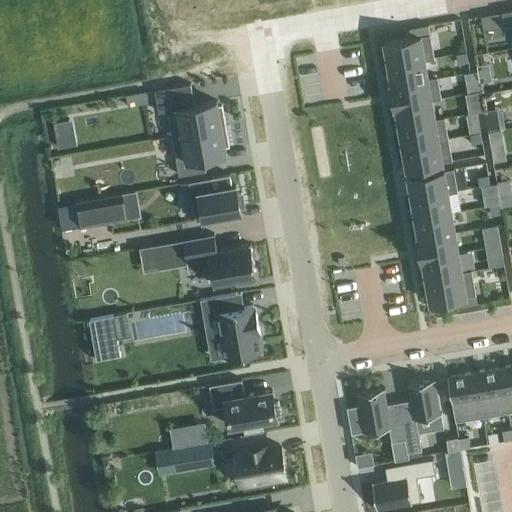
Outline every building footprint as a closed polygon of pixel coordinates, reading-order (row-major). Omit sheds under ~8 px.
[(511,8),(502,10),(504,25),(511,23),(511,8)] [(406,37),(384,41),(388,64),(425,58),(425,59),(434,57),(430,33),(428,33),(426,23),(421,24),(405,27),(406,37)] [(457,52),(458,62),(468,60),(466,50),(457,52)] [(425,58),(388,64),(391,78),(392,83),(392,84),(428,78),(428,77),(427,69),(425,59),(425,58)] [(391,83),(390,83),(394,106),(396,106),(395,104),(432,98),(432,99),(438,98),(441,97),(438,76),(428,77),(428,78),(392,84),(392,83),(391,83)] [(191,82),(155,88),(159,111),(160,111),(168,109),(169,115),(172,134),(226,125),(223,108),(222,104),(221,104),(218,105),(217,101),(217,99),(195,103),(194,103),(193,97),(191,82)] [(482,99),(480,89),(471,91),(473,100),(482,99)] [(432,98),(395,104),(396,106),(399,124),(435,118),(435,117),(434,109),(432,99),(432,98)] [(496,107),(484,109),(487,128),(499,126),(496,107)] [(435,118),(399,124),(403,145),(448,136),(445,116),(439,117),(435,117),(435,118)] [(479,120),(468,122),(470,133),(471,133),(481,131),(479,120)] [(226,125),(172,134),(179,174),(206,169),(204,156),(213,154),(226,152),(226,148),(225,146),(227,145),(229,145),(226,125)] [(500,130),(488,132),(490,144),(503,142),(500,130)] [(481,131),(471,133),(473,142),(482,140),(481,131)] [(448,136),(403,145),(406,167),(452,159),(448,136)] [(454,167),(408,175),(412,197),(448,191),(448,192),(449,191),(458,190),(454,167)] [(212,176),(189,180),(196,219),(222,215),(241,211),(240,209),(240,206),(243,206),(244,206),(242,192),(239,193),(237,193),(236,186),(236,184),(231,185),(229,173),(212,176)] [(488,173),(478,175),(480,185),(490,183),(488,173)] [(490,183),(480,185),(483,205),(490,204),(491,204),(500,202),(497,182),(490,183)] [(448,191),(412,197),(415,217),(452,211),(448,192),(448,191)] [(122,192),(77,200),(82,225),(126,217),(122,192)] [(511,196),(501,198),(502,207),(511,205),(511,196)] [(77,200),(58,203),(62,229),(82,225),(77,200)] [(491,204),(490,204),(492,214),(502,212),(500,202),(491,204)] [(452,211),(415,217),(419,236),(419,237),(455,231),(452,211)] [(499,230),(483,233),(486,246),(501,243),(499,230)] [(419,236),(417,236),(421,259),(423,259),(422,257),(459,251),(455,231),(419,237),(419,236)] [(214,232),(183,238),(189,270),(196,269),(210,266),(212,275),(213,283),(217,283),(257,276),(250,242),(243,243),(220,247),(217,248),(217,247),(215,236),(214,232)] [(501,243),(486,246),(488,256),(503,253),(501,243)] [(459,251),(422,257),(423,259),(426,277),(462,271),(462,270),(459,251)] [(462,271),(426,277),(430,301),(456,296),(457,306),(477,302),(476,293),(472,268),(466,269),(462,270),(462,271)] [(228,293),(200,298),(207,336),(215,334),(222,333),(224,348),(226,356),(252,351),(262,350),(258,332),(260,331),(260,328),(259,328),(258,328),(256,317),(258,317),(256,306),(255,306),(254,306),(254,305),(253,304),(249,305),(238,306),(237,299),(236,291),(228,293)] [(113,313),(89,317),(97,358),(121,354),(118,338),(113,313)] [(511,363),(501,366),(509,411),(511,410),(511,363)] [(501,366),(475,370),(483,415),(509,411),(501,366)] [(448,374),(447,374),(456,420),(483,415),(475,370),(450,375),(448,375),(448,374)] [(409,398),(399,400),(408,451),(422,448),(416,417),(442,412),(441,411),(440,411),(434,378),(436,378),(435,377),(407,382),(407,383),(409,383),(411,398),(409,398)] [(242,378),(209,384),(213,406),(221,405),(226,404),(229,417),(230,425),(231,424),(246,422),(246,423),(247,426),(262,423),(261,419),(273,417),(277,416),(277,414),(277,413),(278,413),(281,412),(278,400),(275,401),(274,401),(274,400),(272,388),(245,393),(242,378)] [(358,404),(347,406),(350,424),(351,424),(351,423),(358,422),(361,421),(363,421),(365,430),(364,430),(364,431),(389,426),(392,440),(395,458),(395,459),(403,458),(406,457),(409,456),(408,452),(408,451),(399,400),(390,402),(387,402),(385,395),(384,387),(385,387),(385,386),(357,391),(357,392),(358,392),(360,403),(358,404)] [(511,430),(511,427),(502,429),(504,439),(511,437),(511,430)] [(468,435),(459,437),(460,447),(470,445),(468,435)] [(458,436),(446,438),(448,449),(460,447),(459,437),(458,436)] [(202,442),(173,447),(176,469),(214,462),(213,459),(210,441),(202,442)] [(236,451),(241,482),(242,482),(243,481),(243,486),(244,488),(274,483),(273,479),(273,476),(275,476),(285,474),(285,469),(284,467),(285,467),(282,450),(281,450),(280,444),(268,446),(264,446),(264,445),(246,448),(247,450),(236,451)] [(450,469),(464,466),(461,452),(450,454),(448,457),(450,469)] [(373,480),(372,480),(377,508),(378,508),(378,507),(411,501),(411,502),(412,502),(412,501),(421,499),(417,475),(436,472),(433,457),(385,465),(387,479),(378,480),(373,481),(373,480)]
